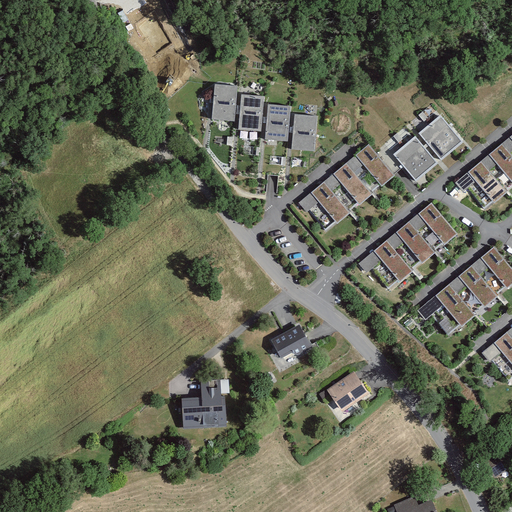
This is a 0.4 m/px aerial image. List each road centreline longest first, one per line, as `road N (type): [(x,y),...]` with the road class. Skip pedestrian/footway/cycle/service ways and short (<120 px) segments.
road 1 (residential): [(310,304),(396,384),(484,511)]
road 2 (track): [(90,0),(141,101),(177,151)]
road 3 (residential): [(328,285),(433,198)]
